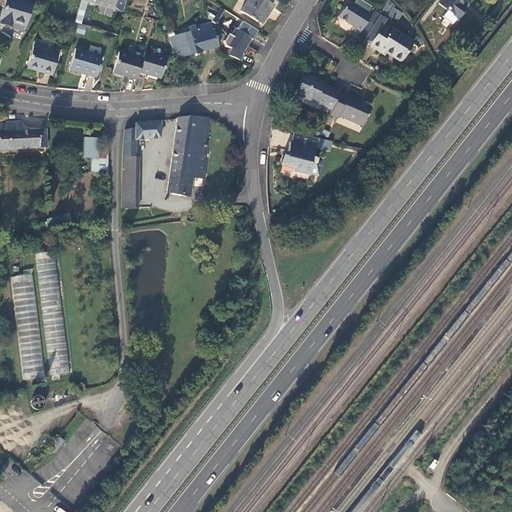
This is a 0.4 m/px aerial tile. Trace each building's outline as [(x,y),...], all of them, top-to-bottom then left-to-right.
[(2,22),(12,25),(13,21),(26,24),(32,3),(21,0),(6,0),(1,18),(3,18),(2,22)] [(248,0),(241,11),(261,24),(268,13),(273,5),(264,0),(248,0)] [(357,0),(356,0),(354,5),(367,13),(371,7),(360,0),(357,0)] [(390,0),(389,0),(380,15),(386,18),(395,4),(390,0)] [(441,0),(439,3),(447,10),(457,18),(458,18),(465,9),(462,6),(466,0),(441,0)] [(353,30),(359,35),(371,16),(367,13),(354,5),(348,1),(338,16),(346,21),(355,27),(353,30)] [(457,18),(447,10),(442,16),(452,24),(457,18)] [(386,18),(380,15),(364,39),(371,44),(370,45),(373,47),(378,50),(380,48),(386,52),(401,61),(413,41),(384,23),(387,19),(386,18)] [(246,45),(247,45),(252,37),(256,30),(241,21),(236,28),(234,27),(230,35),(246,45)] [(178,57),(218,46),(213,31),(211,22),(197,26),(198,29),(194,30),(194,28),(190,29),(191,31),(173,36),(178,57)] [(241,52),(246,45),(230,35),(227,33),(223,40),(224,45),(230,48),(227,55),(240,61),(242,57),(243,54),(241,52)] [(169,37),(175,58),(178,57),(173,36),(169,37)] [(28,66),(52,74),(59,53),(34,45),(28,66)] [(70,69),(96,76),(103,55),(76,47),(70,69)] [(143,58),(119,51),(113,71),(138,78),(139,73),(143,58)] [(143,58),(139,73),(160,78),(166,58),(145,52),(143,58)] [(332,110),(340,92),(331,87),(324,84),(325,82),(306,73),(297,90),(316,100),(314,102),(332,110)] [(348,96),(340,92),(332,110),(330,114),(338,118),(339,116),(362,127),(371,109),(363,105),(360,104),(361,102),(348,96)] [(195,117),(178,117),(168,192),(186,195),(189,176),(193,154),(206,156),(208,117),(195,118),(195,117)] [(123,168),(122,207),(131,208),(134,175),(134,168),(137,139),(160,138),(161,121),(136,123),(136,126),(125,129),(122,155),(123,168)] [(0,148),(46,147),(45,129),(20,130),(20,122),(6,122),(6,131),(0,131),(0,148)] [(318,137),(294,131),(292,141),(290,140),(288,148),(287,154),(282,153),(279,164),(294,167),(293,170),(311,174),(314,163),(315,163),(317,157),(313,156),(318,137)] [(98,138),(83,137),(82,157),(91,158),(97,158),(98,143),(98,138)] [(108,171),(109,143),(105,143),(98,143),(97,158),(91,158),(91,171),(104,172),(104,171),(108,171)] [(193,154),(189,176),(205,178),(206,156),(193,154)] [(45,219),(47,227),(70,221),(68,213),(45,219)] [(54,252),(34,254),(53,379),(70,376),(54,252)] [(33,274),(11,279),(24,380),(43,376),(33,274)] [(40,395),(38,393),(35,393),(33,394),(29,397),(28,401),(29,405),(32,408),(36,409),(40,408),(42,406),(44,403),(44,401),(43,397),(40,395)] [(23,402),(18,399),(16,400),(13,402),(12,407),(14,410),(18,413),(21,412),(23,409),(24,405),(23,402)] [(40,419),(36,417),(33,416),(29,418),(26,422),(26,426),(28,431),(32,433),(37,432),(40,431),(42,427),(42,423),(40,419)]
